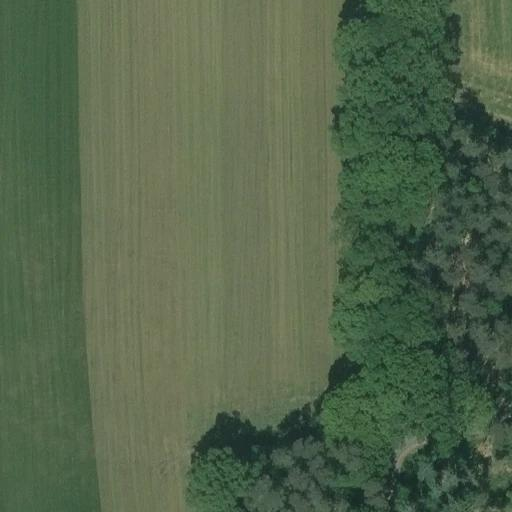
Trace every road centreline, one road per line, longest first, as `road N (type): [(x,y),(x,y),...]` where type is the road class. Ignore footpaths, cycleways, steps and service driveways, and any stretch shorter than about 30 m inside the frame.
road 1 (unclassified): [(385,438),(386,0)]
road 2 (unclassified): [(385,438),(511,423)]
